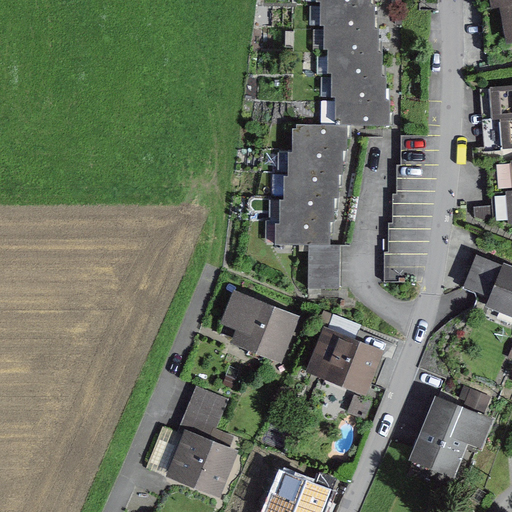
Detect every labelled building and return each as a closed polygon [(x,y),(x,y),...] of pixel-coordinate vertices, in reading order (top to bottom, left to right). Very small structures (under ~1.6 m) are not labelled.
[(322,0),(324,9),(379,11),(377,0),(322,0)] [(511,0),(494,0),(497,11),(502,10),(511,7),(511,0)] [(511,7),(502,10),(510,48),(511,47),(511,7)] [(379,11),(324,9),(326,30),(382,30),(379,11)] [(382,30),(326,30),(330,54),(385,54),(382,30)] [(385,54),(330,54),(333,80),(388,79),(385,54)] [(388,79),(333,80),(336,103),(392,102),(388,79)] [(511,89),(493,91),(495,124),(511,122),(511,89)] [(392,102),(336,103),(339,129),(395,130),(392,102)] [(511,122),(495,124),(498,156),(511,154),(511,122)] [(301,128),(298,148),(350,150),(354,130),(339,129),(301,128)] [(298,148),(294,169),(346,171),(350,150),(298,148)] [(511,165),(502,167),(505,197),(511,196),(511,165)] [(294,169),(290,193),(342,195),(346,171),(294,169)] [(290,193),(286,217),(338,219),(342,195),(290,193)] [(286,217),(280,248),(332,251),(338,219),(286,217)] [(511,271),(473,258),(460,292),(493,304),(489,315),(511,323),(511,271)] [(302,321),(235,293),(221,327),(239,334),(234,347),(283,367),(302,321)] [(388,354),(327,330),(309,374),(370,398),(388,354)] [(213,442),(230,406),(197,391),(178,433),(183,435),(185,430),(213,442)] [(437,399),(411,462),(457,481),(470,447),(484,453),(496,423),(437,399)] [(239,454),(213,442),(185,430),(183,435),(165,474),(219,499),(239,454)] [(322,511),(331,492),(283,472),(266,511),(322,511)]
